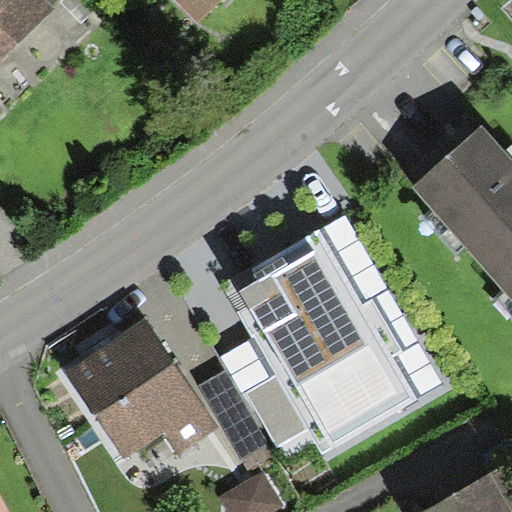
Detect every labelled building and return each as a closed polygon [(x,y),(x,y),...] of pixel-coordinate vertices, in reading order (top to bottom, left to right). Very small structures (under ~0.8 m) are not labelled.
[(35,0),(0,0),(0,55),(45,9),(35,0)] [(225,0),(182,0),(203,22),(225,0)] [(511,160),(479,124),(410,186),(511,299),(511,160)] [(364,302),(322,230),(234,283),(333,451),(421,399),(396,356),(407,349),(375,295),(364,302)] [(69,374),(127,456),(160,432),(176,453),(216,424),(142,322),(69,374)] [(267,443),(227,370),(199,385),(240,458),(267,443)] [(277,374),(245,394),(278,446),(309,427),(277,374)] [(259,470),(220,495),(230,511),(266,511),(280,503),(259,470)] [(422,511),(511,511),(511,501),(495,471),(422,511)]
